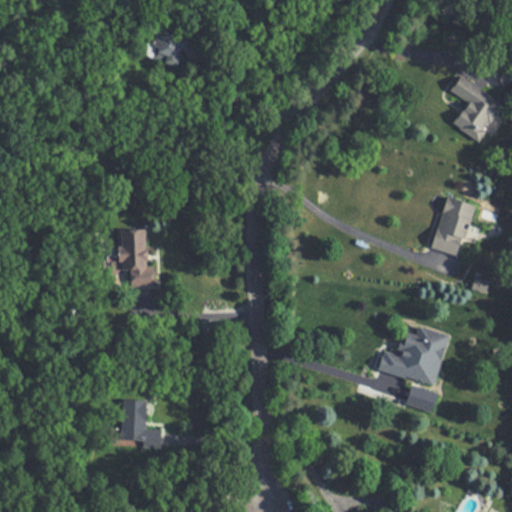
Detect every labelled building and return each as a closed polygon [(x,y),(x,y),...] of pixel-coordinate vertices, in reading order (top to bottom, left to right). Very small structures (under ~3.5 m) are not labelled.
[(181,57),(200,63),(205,44),(158,30),(149,57),(178,66),(181,57)] [(453,122),(477,140),(503,104),(461,74),(450,90),(467,103),(453,122)] [(433,248),(461,255),(474,203),(447,196),(433,248)] [(150,287),(151,230),(120,229),(120,286),(150,287)] [(378,369),(436,385),(450,333),(418,324),(416,332),(406,329),(399,353),(384,348),(378,369)] [(146,429),(147,399),(121,399),(120,440),(161,441),(161,429),(146,429)]
